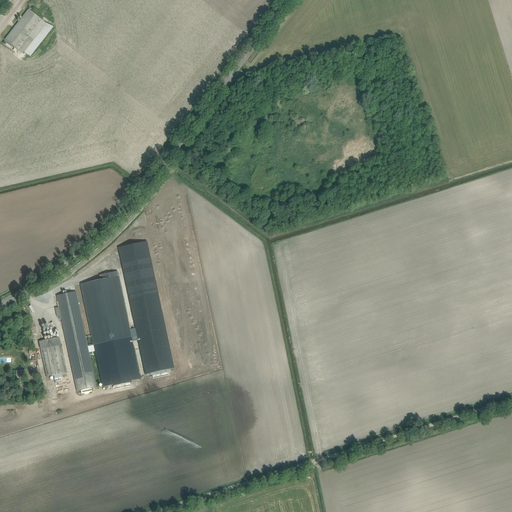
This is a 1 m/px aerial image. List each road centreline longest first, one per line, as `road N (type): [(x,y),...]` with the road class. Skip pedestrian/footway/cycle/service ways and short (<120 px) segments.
road 1 (tertiary): [(288,0),(133,201),(68,261),(0,305)]
road 2 (unclassified): [(154,511),(511,401)]
